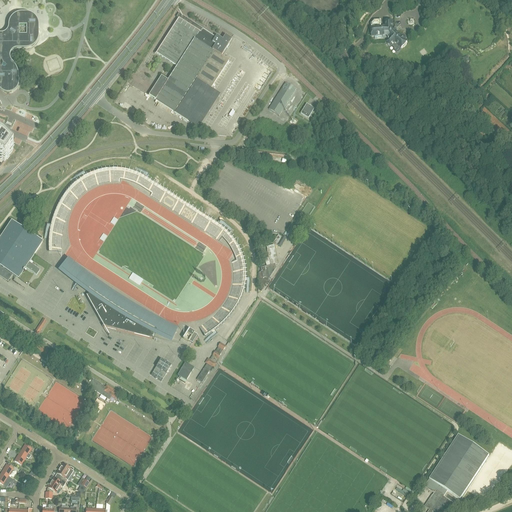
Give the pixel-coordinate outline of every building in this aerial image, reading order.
[(2,92),(3,93),(4,93),(4,94),(5,94),(6,94),(7,94),(8,94),(9,94),(10,94),(11,94),(12,94),(12,93),(13,93),(14,92),(15,92),(15,91),(16,91),(17,90),(17,89),(17,88),(18,88),(18,87),(18,86),(19,85),(19,84),(19,83),(19,79),(19,77),(18,76),(18,75),(18,73),(17,72),(17,70),(16,69),(16,68),(15,67),(14,65),(14,64),(13,63),(12,62),(11,62),(11,61),(10,60),(10,59),(10,58),(10,57),(10,56),(10,55),(10,54),(11,54),(11,53),(11,52),(12,52),(13,51),(14,50),(15,50),(16,50),(17,50),(25,50),(26,50),(27,49),(28,49),(29,49),(30,49),(31,48),(32,48),(33,47),(34,47),(34,46),(35,45),(36,45),(36,44),(37,43),(37,42),(38,41),(38,40),(38,39),(39,38),(39,37),(39,36),(39,27),(39,26),(39,25),(38,24),(38,23),(38,22),(37,21),(37,20),(36,19),(36,18),(35,17),(34,17),(34,16),(33,16),(32,15),(31,15),(30,14),(29,14),(28,14),(27,13),(26,13),(25,13),(22,13),(21,13),(20,13),(19,14),(18,14),(17,14),(16,15),(15,15),(14,16),(13,16),(12,17),(12,18),(11,18),(10,19),(10,20),(9,21),(9,22),(9,23),(8,24),(8,25),(8,26),(8,27),(8,28),(8,29),(8,30),(7,30),(7,31),(6,32),(5,33),(4,33),(3,34),(2,34),(1,34),(0,34),(0,90),(0,91),(1,91),(1,92),(2,92)] [(161,76),(149,96),(162,104),(175,112),(189,122),(211,88),(229,60),(221,55),(228,44),(228,43),(229,41),(224,37),(222,40),(220,39),(219,40),(203,29),(193,24),(191,27),(179,19),(157,53),(177,66),(168,81),(161,76)] [(395,42),(400,47),(401,48),(402,47),(404,46),(406,44),(406,43),(407,42),(405,40),(406,39),(406,37),(404,35),(403,35),(402,35),(401,36),(396,32),(397,31),(395,29),(393,31),(392,22),(386,22),(386,27),(381,28),(381,20),(374,20),(371,24),(372,37),(375,36),(375,39),(383,38),(387,38),(389,39),(386,42),(387,43),(388,44),(389,45),(390,46),(391,46),(395,42)] [(348,57),(343,51),(342,51),(338,55),(342,60),(343,61),(344,61),(348,57)] [(358,55),(364,61),(364,62),(365,62),(366,62),(367,62),(368,62),(368,61),(369,61),(369,60),(370,60),(370,59),(370,58),(370,57),(370,56),(369,55),(368,54),(367,54),(366,54),(365,54),(361,52),(360,52),(359,53),(358,54),(358,55)] [(368,84),(363,80),(361,83),(360,84),(362,86),(370,92),(373,88),(368,84)] [(279,116),(287,104),(296,90),(286,83),(269,109),(279,116)] [(314,109),(307,104),(306,104),(300,114),(308,119),(314,109)] [(0,166),(1,165),(3,162),(5,163),(13,151),(3,141),(0,139),(0,166)] [(237,149),(237,153),(287,159),(287,156),(237,149)] [(23,224),(20,228),(12,222),(0,239),(0,276),(8,282),(13,275),(18,279),(25,268),(27,269),(36,275),(40,270),(29,263),(34,254),(42,242),(40,241),(43,237),(36,233),(23,224)] [(277,237),(274,243),(277,245),(281,247),(286,238),(282,236),(282,237),(278,235),(277,237)] [(267,266),(260,268),(261,271),(261,273),(263,278),(266,278),(269,279),(268,279),(275,268),(275,265),(278,264),(274,245),(267,247),(267,250),(269,257),(265,258),(266,265),(267,266)] [(76,268),(68,261),(61,268),(96,296),(99,291),(104,294),(109,298),(114,301),(119,305),(124,308),(130,311),(135,315),(140,318),(145,321),(151,324),(149,328),(148,328),(161,335),(172,340),(176,331),(159,322),(151,318),(143,314),(136,309),(129,305),(120,300),(110,293),(100,286),(91,280),(82,273),(76,268)] [(152,337),(152,336),(153,336),(154,334),(147,330),(148,328),(149,328),(151,324),(145,321),(140,318),(135,315),(130,311),(124,308),(119,305),(114,301),(109,298),(104,294),(99,291),(96,296),(95,297),(93,295),(90,293),(89,295),(88,296),(87,297),(87,296),(86,297),(89,301),(96,314),(98,317),(103,326),(102,326),(102,327),(152,339),(150,338),(150,337),(151,336),(152,336),(151,337),(152,337)] [(44,319),(35,332),(38,334),(46,321),(44,319)] [(184,338),(192,343),(193,343),(192,343),(198,335),(197,335),(189,330),(184,338)] [(219,359),(218,358),(220,355),(223,350),(223,351),(226,346),(221,343),(218,347),(218,348),(215,352),(213,355),(210,360),(208,359),(205,363),(207,364),(197,380),(202,383),(209,371),(211,372),(213,369),(211,368),(212,367),(214,368),(219,359)] [(35,349),(36,350),(37,350),(44,355),(45,356),(48,351),(38,345),(38,344),(35,349)] [(160,360),(151,376),(161,382),(171,366),(160,360)] [(182,378),(186,381),(194,368),(190,365),(185,362),(177,376),(179,377),(182,378)] [(106,388),(96,382),(93,380),(90,384),(92,385),(90,388),(107,398),(107,397),(110,399),(112,396),(115,398),(116,398),(118,394),(107,386),(106,388)] [(445,497),(448,492),(460,499),(489,455),(458,435),(429,479),(424,487),(434,493),(425,507),(430,510),(428,511),(447,511),(454,503),(445,497)] [(20,453),(26,457),(29,459),(31,456),(28,454),(32,449),(25,445),(20,453)] [(21,466),(26,457),(20,453),(15,462),(21,466)] [(46,456),(41,453),(38,458),(43,461),(46,456)] [(71,467),(69,469),(63,464),(60,469),(70,476),(73,471),(74,469),(71,467)] [(2,473),(8,477),(13,469),(7,465),(2,473)] [(66,483),(70,476),(60,469),(57,474),(62,477),(61,480),(66,483)] [(14,481),(8,477),(2,473),(0,475),(0,483),(3,485),(7,487),(10,483),(12,484),(14,481)] [(66,483),(61,480),(59,482),(53,479),(51,483),(59,489),(60,486),(63,488),(66,483)] [(56,493),(59,489),(51,483),(48,488),(56,493)] [(86,488),(82,485),(81,487),(78,491),(83,494),(86,488)] [(397,488),(396,490),(406,497),(409,493),(404,489),(402,492),(397,488)] [(116,495),(112,492),(106,503),(110,506),(116,495)]
